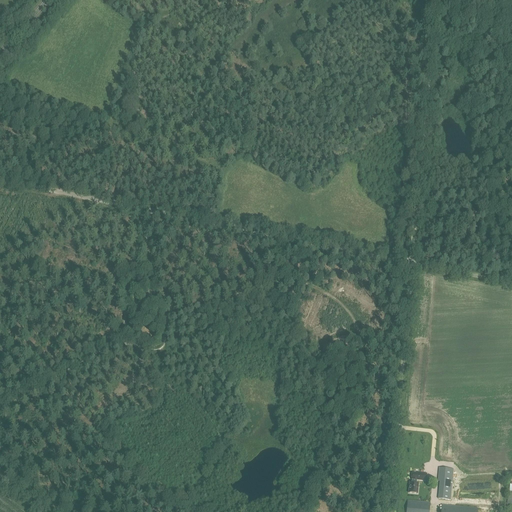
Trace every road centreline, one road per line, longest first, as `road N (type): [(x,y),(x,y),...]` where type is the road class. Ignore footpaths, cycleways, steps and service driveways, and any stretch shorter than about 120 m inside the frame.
road 1 (unclassified): [(412,264),(0,180)]
road 2 (track): [(412,264),(436,0)]
road 3 (unclassified): [(387,511),(412,264)]
road 4 (track): [(0,408),(114,340)]
